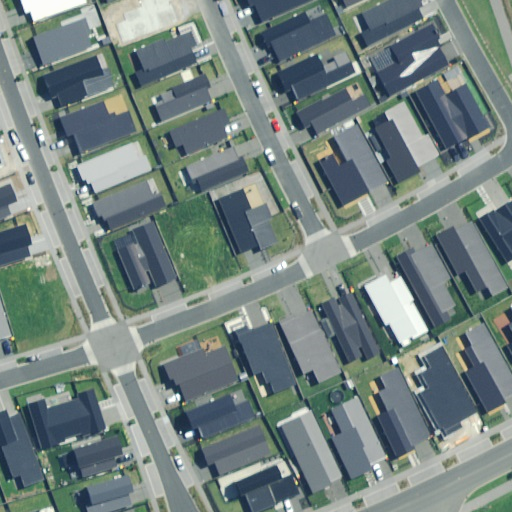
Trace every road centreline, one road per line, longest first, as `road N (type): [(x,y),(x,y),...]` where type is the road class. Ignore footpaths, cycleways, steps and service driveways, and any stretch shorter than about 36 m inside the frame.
road 1 (residential): [(116,348),(0,59)]
road 2 (residential): [(208,0),(328,256)]
road 3 (residential): [(328,256),(116,348)]
road 4 (residential): [(511,155),(328,256)]
road 5 (residential): [(186,511),(116,348)]
road 6 (residential): [(445,0),(511,121)]
road 7 (residential): [(0,381),(116,348)]
